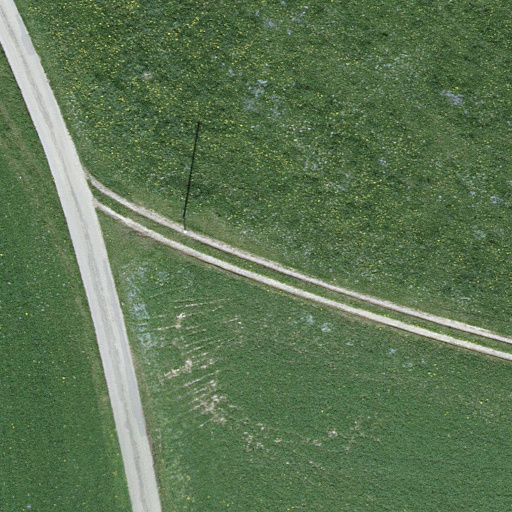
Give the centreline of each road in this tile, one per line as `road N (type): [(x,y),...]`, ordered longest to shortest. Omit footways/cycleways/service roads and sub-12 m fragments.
road 1 (unclassified): [(156,511),(80,189),(2,0)]
road 2 (track): [(80,189),(309,288),(511,345)]
